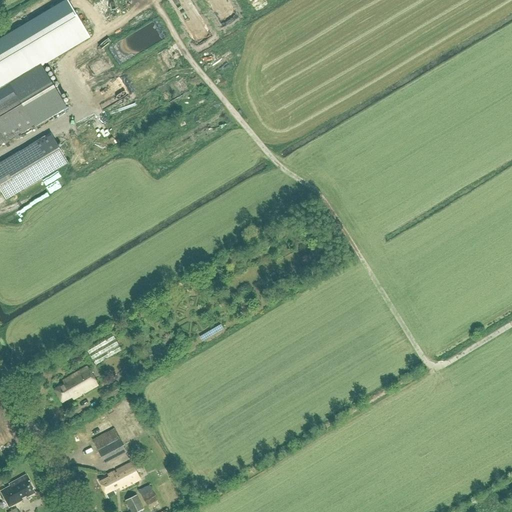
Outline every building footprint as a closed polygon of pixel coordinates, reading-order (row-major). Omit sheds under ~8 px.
[(0,145),(66,106),(41,64),(89,36),(68,1),(0,41),(0,145)] [(113,56),(124,51),(121,44),(110,49),(113,56)] [(152,60),(160,75),(175,67),(165,49),(158,53),(160,56),(152,60)] [(0,189),(6,200),(68,163),(51,133),(0,163),(0,189)] [(119,348),(113,337),(90,349),(95,360),(119,348)] [(73,399),(98,385),(87,367),(63,381),(64,384),(55,389),(62,402),(72,397),(73,399)] [(106,402),(121,392),(116,384),(102,393),(106,402)] [(71,411),(77,407),(73,401),(68,405),(71,411)] [(105,463),(126,452),(114,429),(92,440),(105,463)] [(120,489),(140,479),(132,463),(108,475),(108,474),(98,479),(108,498),(116,494),(113,490),(119,487),(120,489)] [(27,497),(35,493),(25,475),(9,484),(11,486),(1,492),(9,507),(22,500),(21,498),(26,495),(27,497)] [(147,507),(158,500),(152,491),(142,497),(147,507)] [(130,511),(138,511),(144,509),(136,495),(125,501),(130,511)]
